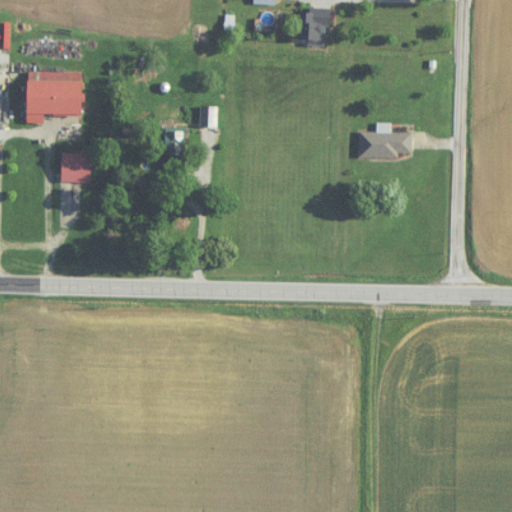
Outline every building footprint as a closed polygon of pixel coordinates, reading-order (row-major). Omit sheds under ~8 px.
[(328,13),(302,13),(302,47),(328,47),(328,13)] [(27,125),(44,125),(44,117),(82,117),(83,74),(27,74),(27,125)] [(192,79),(173,79),(173,91),(192,91),(192,79)] [(217,108),(200,108),(200,129),(217,129),(217,108)] [(359,134),(359,159),(411,160),(412,135),(390,135),(390,126),(377,126),(377,134),(359,134)] [(165,157),(187,157),(187,130),(165,130),(165,157)] [(91,184),(91,155),(61,155),(61,184),(91,184)]
